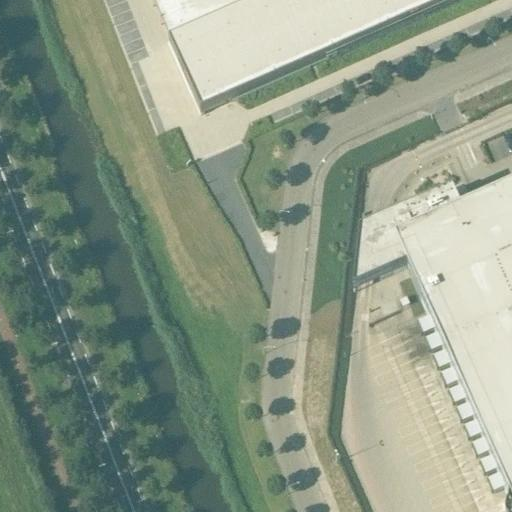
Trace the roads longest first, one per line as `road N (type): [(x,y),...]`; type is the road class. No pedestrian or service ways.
road 1 (unclassified): [(309,511),(275,412),(301,174),(327,137),(511,54)]
road 2 (tertiary): [(130,511),(0,172)]
road 3 (unknown): [(208,122),(511,0)]
road 4 (unknown): [(208,122),(287,303)]
road 5 (unknown): [(157,0),(208,122)]
